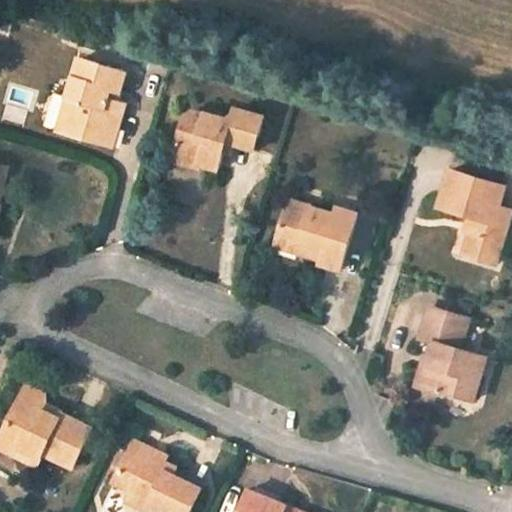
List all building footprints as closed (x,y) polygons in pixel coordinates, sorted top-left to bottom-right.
[(126,75),(78,60),(67,100),(73,102),(64,134),(114,149),(126,107),(111,102),(113,92),(121,94),(126,75)] [(67,100),(57,132),(64,134),(73,102),(67,100)] [(256,150),(265,117),(236,108),(234,117),(228,119),(196,110),(186,117),(175,155),(201,162),(200,165),(221,171),(229,143),(256,150)] [(175,155),(173,162),(199,169),(200,165),(201,162),(175,155)] [(506,187),(450,170),(439,207),(470,217),(465,232),(471,234),(464,255),(496,265),(511,215),(511,211),(500,207),(506,187)] [(336,215),(290,200),(280,237),(307,246),(305,256),(322,261),(321,263),(343,270),(358,216),(338,209),(336,215)] [(280,237),(277,247),(305,256),(307,246),(280,237)] [(469,320),(430,307),(420,339),(436,344),(431,359),(424,357),(415,385),(443,394),(444,391),(473,401),(487,359),(459,350),(469,320)] [(74,468),(94,429),(47,405),(45,394),(28,386),(4,433),(24,443),(17,456),(37,466),(43,454),(74,468)] [(4,433),(0,441),(0,447),(17,456),(24,443),(4,433)] [(170,456),(136,441),(117,482),(135,491),(150,498),(147,506),(159,511),(192,511),(203,489),(175,476),(178,467),(167,462),(170,456)] [(299,511),(249,490),(240,511),(299,511)] [(129,503),(145,511),(147,506),(150,498),(135,491),(129,503)]
